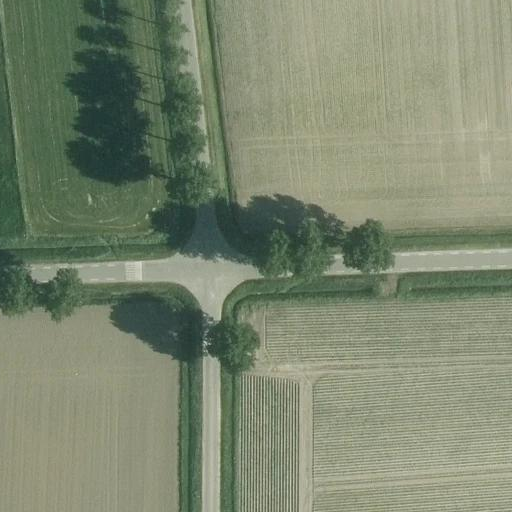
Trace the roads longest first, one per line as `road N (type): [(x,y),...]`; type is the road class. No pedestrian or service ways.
road 1 (unclassified): [(209,272),(511,263)]
road 2 (unclassified): [(209,272),(181,0)]
road 3 (unclassified): [(211,511),(209,272)]
road 4 (unclassified): [(0,278),(209,272)]
